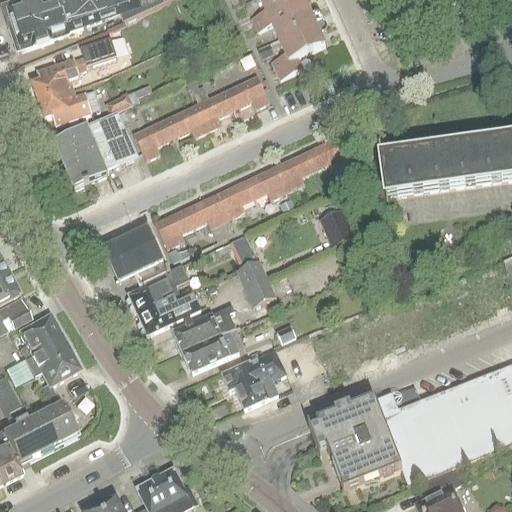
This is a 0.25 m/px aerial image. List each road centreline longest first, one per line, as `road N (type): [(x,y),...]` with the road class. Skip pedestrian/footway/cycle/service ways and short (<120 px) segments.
road 1 (residential): [(39,250),(382,93)]
road 2 (tertiary): [(159,440),(69,309),(39,250)]
road 3 (residential): [(159,440),(26,511)]
road 4 (tertiary): [(282,511),(233,476),(159,440)]
road 5 (residential): [(382,93),(511,49)]
